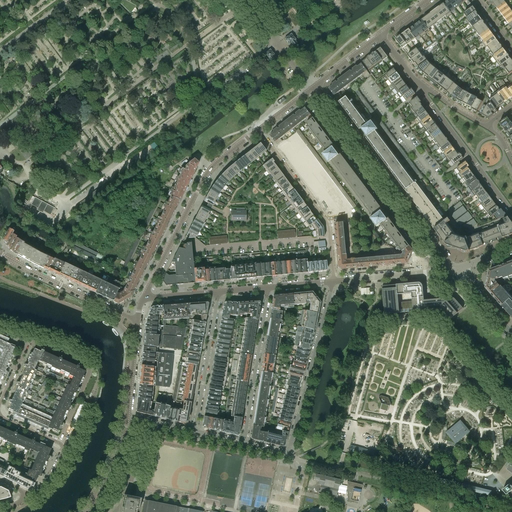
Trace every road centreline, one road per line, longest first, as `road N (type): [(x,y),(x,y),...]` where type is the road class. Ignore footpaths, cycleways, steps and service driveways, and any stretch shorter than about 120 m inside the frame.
road 1 (residential): [(455,269),(317,84)]
road 2 (residential): [(304,94),(437,271)]
road 3 (residential): [(243,442),(288,450),(332,281)]
road 4 (residential): [(142,299),(203,177),(257,130)]
road 5 (residential): [(257,130),(327,222),(332,281)]
road 6 (residential): [(268,287),(243,442)]
road 7 (residential): [(136,320),(0,253)]
road 8 (residential): [(421,90),(511,211)]
road 9 (residential): [(194,430),(218,292)]
road 10 (residential): [(29,494),(49,480),(63,448),(0,416)]
